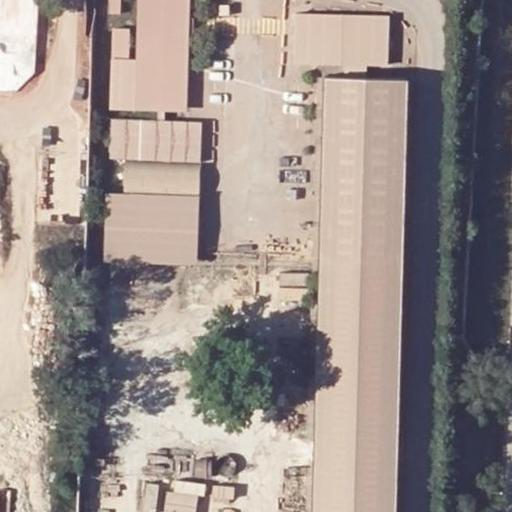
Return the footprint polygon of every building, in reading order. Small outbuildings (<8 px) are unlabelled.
[(121,197),(194,199),(197,125),(163,124),(163,112),(181,113),(185,0),(137,0),(135,64),(109,63),(108,110),(153,111),(153,124),(108,122),(106,163),(122,163),(121,197)] [(307,18),(293,17),(291,65),(384,67),(386,20),(307,18)] [(396,511),(408,78),(322,76),(311,511),(396,511)] [(194,199),(121,197),(102,196),(100,265),(192,268),(194,199)] [(144,333),(143,364),(180,364),(180,334),(144,333)]
